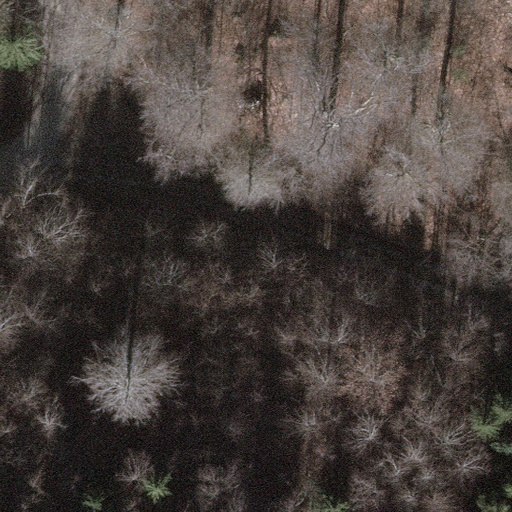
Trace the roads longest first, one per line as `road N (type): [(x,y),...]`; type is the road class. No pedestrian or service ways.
road 1 (track): [(0,188),(123,166),(511,295)]
road 2 (track): [(123,166),(34,0)]
